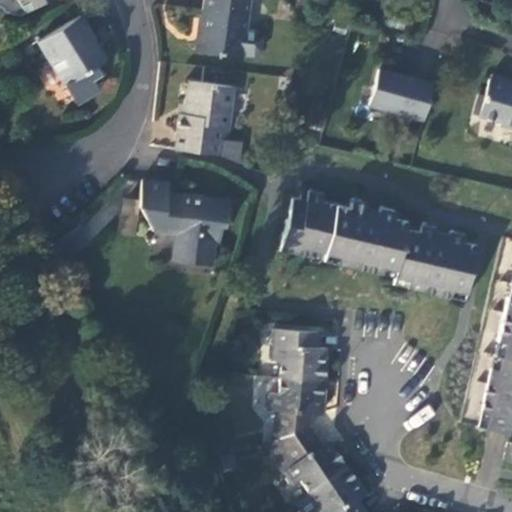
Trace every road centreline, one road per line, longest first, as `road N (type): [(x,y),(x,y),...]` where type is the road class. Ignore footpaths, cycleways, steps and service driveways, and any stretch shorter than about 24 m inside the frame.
road 1 (residential): [(125,0),(145,46),(146,76),(133,113),(116,146),(32,195)]
road 2 (residential): [(511,511),(396,474),(370,421),(376,373)]
